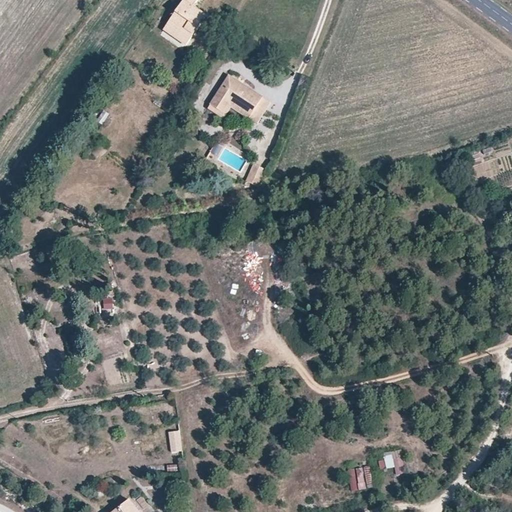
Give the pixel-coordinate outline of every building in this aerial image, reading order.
[(186,46),(206,16),(193,7),(197,0),(184,0),(163,30),(186,46)] [(270,102),(229,76),(210,105),(222,113),(230,101),(252,114),(249,118),(257,123),(270,102)] [(252,114),(230,101),(222,113),(210,105),(208,108),(223,118),(231,107),(249,118),(252,114)] [(480,158),(477,150),(463,155),(466,163),(480,158)] [(258,186),(265,170),(254,165),(246,181),(258,186)] [(182,451),(180,431),(169,433),(172,453),(182,451)] [(405,473),(402,457),(393,459),(392,455),(384,457),(387,468),(395,467),(397,475),(405,473)] [(364,468),(367,489),(373,488),(370,467),(364,468)] [(356,470),(360,491),(366,490),(362,469),(356,470)] [(348,471),(352,492),(357,491),(354,470),(348,471)] [(138,511),(129,500),(113,511),(138,511)]
